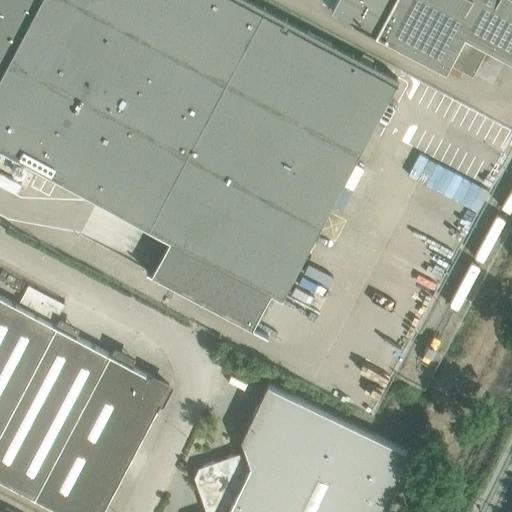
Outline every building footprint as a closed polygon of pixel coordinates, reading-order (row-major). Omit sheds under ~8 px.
[(281,296),(334,193),(393,79),(247,0),(0,0),(0,145),(183,243),(164,278),(147,269),(146,270),(267,334),(268,333),(253,325),(272,289),(281,294),(280,296),(281,296)] [(511,61),(511,0),(348,0),(341,14),(455,75),(459,67),(482,79),(496,53),(511,61)] [(511,126),(474,112),(466,133),(506,148),(511,133),(511,126)] [(169,383),(54,322),(0,293),(0,477),(65,511),(100,511),(157,406),(169,383)] [(383,511),(412,451),(267,382),(240,437),(245,449),(198,466),(194,475),(206,511),(383,511)]
